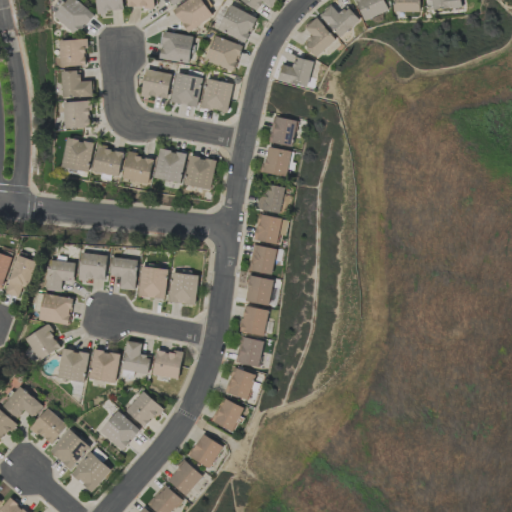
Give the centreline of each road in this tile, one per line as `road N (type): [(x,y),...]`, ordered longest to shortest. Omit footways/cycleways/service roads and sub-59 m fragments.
road 1 (residential): [(109,511),(192,407),(216,337),(243,139),(263,56),(310,0)]
road 2 (residential): [(0,203),(230,230)]
road 3 (residential): [(15,206),(18,88),(0,10)]
road 4 (residential): [(243,139),(125,118),(121,44)]
